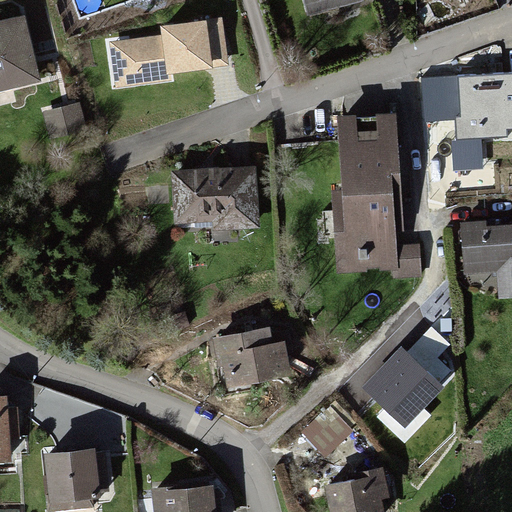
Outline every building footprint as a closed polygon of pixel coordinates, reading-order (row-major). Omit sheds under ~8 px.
[(311,0),(314,8),(348,0),(311,0)] [(26,18),(0,23),(0,87),(39,79),(26,18)] [(222,67),(219,20),(162,24),(163,41),(111,45),(114,92),(173,88),(172,71),(222,67)] [(511,72),(454,73),(454,131),(511,131),(511,72)] [(82,108),(46,113),(49,134),(85,130),(82,108)] [(391,274),(421,274),(421,245),(394,245),(393,114),(337,114),(337,267),(391,267),(391,274)] [(253,166),(171,172),(175,218),(220,215),(220,220),(258,217),(253,166)] [(511,223),(460,225),(461,271),(505,270),(505,292),(511,292),(511,223)] [(263,325),(216,330),(220,372),(281,366),(278,338),(264,339),(263,325)] [(444,387),(401,346),(362,387),(404,427),(444,387)] [(17,387),(0,387),(0,453),(22,452),(17,387)] [(108,441),(43,448),(49,504),(89,500),(87,486),(112,484),(108,441)] [(374,466),(323,476),(330,511),(368,511),(383,509),(374,466)] [(208,511),(207,482),(157,485),(158,511),(208,511)]
